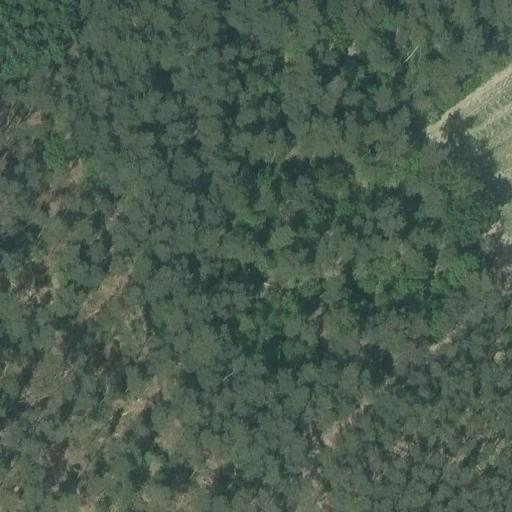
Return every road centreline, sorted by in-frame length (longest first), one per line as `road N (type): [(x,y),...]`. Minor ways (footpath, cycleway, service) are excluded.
road 1 (track): [(324,511),(314,487),(343,30),(332,0)]
road 2 (track): [(511,287),(402,137),(343,30)]
road 3 (track): [(321,452),(511,282)]
road 4 (track): [(116,7),(169,98),(219,222)]
road 5 (track): [(0,102),(62,78),(123,0)]
